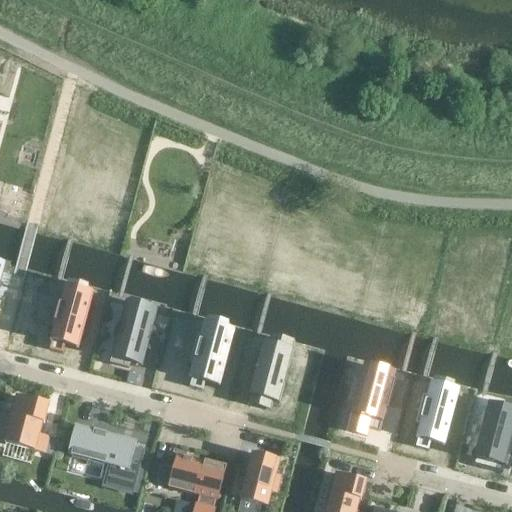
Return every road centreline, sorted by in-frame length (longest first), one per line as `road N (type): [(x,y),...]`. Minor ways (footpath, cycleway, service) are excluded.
road 1 (residential): [(243,424),(240,431),(0,365)]
road 2 (residential): [(511,504),(374,467),(376,460)]
